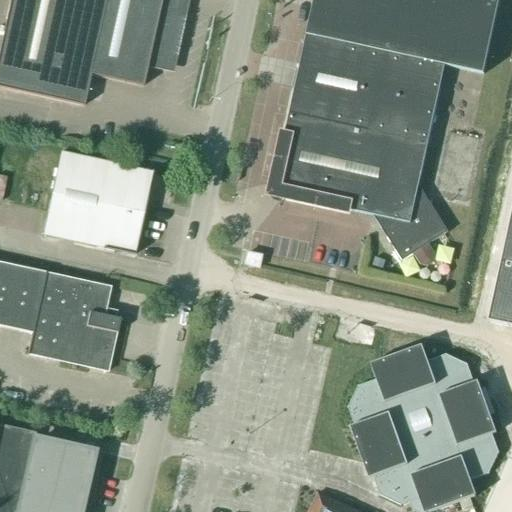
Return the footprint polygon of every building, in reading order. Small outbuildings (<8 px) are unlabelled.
[(10,0),(0,46),(0,90),(83,108),(89,77),(142,88),(146,69),(164,72),(179,0),(10,0)] [(314,0),(271,195),(373,217),(402,263),(413,255),(420,266),(427,268),(434,264),(435,256),(428,246),(448,233),(418,187),(440,87),(425,62),(483,75),(499,0),(314,0)] [(133,257),(151,175),(59,155),(41,237),(133,257)] [(511,228),(492,322),(511,326),(511,228)] [(259,270),(262,258),(248,255),(245,267),(259,270)] [(116,335),(119,321),(99,317),(106,288),(0,265),(0,329),(31,336),(26,357),(106,374),(114,335),(116,335)] [(436,511),(476,498),(471,482),(489,476),(499,454),(492,436),(496,435),(478,383),(474,384),(468,366),(446,356),(427,363),(422,347),(371,366),(376,382),(358,388),(348,409),(354,427),(350,429),(369,480),(373,479),(380,497),(401,507),(409,504),(412,511),(355,511),(317,494),(309,511),(436,511)] [(0,428),(0,511),(75,511),(88,458),(32,445),(34,436),(0,428)]
